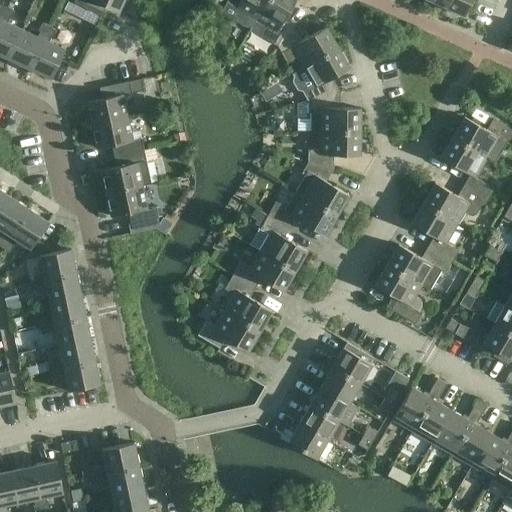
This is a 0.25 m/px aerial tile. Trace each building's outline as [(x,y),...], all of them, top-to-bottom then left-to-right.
[(90,0),(118,13),(123,0),(90,0)] [(256,21),(268,0),(227,0),(220,13),(234,21),(235,19),(239,25),(245,28),(252,28),(256,21)] [(268,0),(256,21),(272,30),(266,40),(277,46),(295,28),(283,21),(295,0),(268,0)] [(425,0),(425,1),(444,9),(447,0),(425,0)] [(447,0),(444,9),(445,8),(464,16),(471,1),(476,3),(477,0),(447,0)] [(0,22),(0,55),(8,59),(22,30),(7,23),(9,17),(11,18),(14,11),(8,7),(0,22)] [(8,59),(29,69),(49,26),(41,24),(38,30),(39,31),(37,37),(22,30),(8,59)] [(49,26),(29,69),(51,79),(64,49),(48,42),(51,36),(52,37),(55,31),(49,26)] [(302,68),(337,48),(325,27),(303,40),(295,28),(277,46),(287,63),(297,58),(302,68)] [(302,68),(292,74),(293,77),(292,82),(297,90),(302,91),(307,101),(308,100),(334,94),(326,81),(349,68),(337,48),(302,68)] [(91,125),(127,118),(122,95),(142,91),(140,80),(129,82),(104,87),(106,98),(87,102),(91,125)] [(334,94),(308,100),(308,113),(310,113),(310,131),(319,132),(359,132),(360,108),(334,108),(334,94)] [(452,138),(486,158),(498,138),(510,145),(511,142),(511,131),(493,120),(486,130),(464,117),(452,138)] [(127,118),(91,125),(96,149),(116,144),(118,155),(143,150),(141,138),(131,141),(127,118)] [(359,132),(319,132),(319,150),(308,150),(308,163),(333,170),(333,155),(359,156),(359,132)] [(463,186),(488,200),(494,189),(475,178),(486,158),(452,138),(440,158),(469,175),(463,186)] [(154,149),(143,151),(146,161),(156,159),(155,154),(154,149)] [(143,150),(118,155),(121,167),(101,171),(106,194),(141,186),(150,184),(146,162),(146,161),(143,151),(143,150)] [(348,195),(347,194),(326,182),(333,170),(308,163),(301,174),(305,176),(295,192),(336,216),(348,195)] [(488,200),(463,186),(457,196),(435,183),(423,204),(457,224),(464,213),(470,216),(475,215),(478,209),(481,211),(488,200)] [(141,186),(106,194),(111,217),(130,213),(133,224),(158,218),(155,207),(146,209),(141,186)] [(0,209),(9,197),(0,191),(0,209)] [(295,192),(286,208),(276,202),(268,215),(289,228),(295,219),(324,236),(336,216),(295,192)] [(28,209),(9,197),(0,209),(0,229),(5,233),(2,238),(0,237),(0,246),(2,249),(28,209)] [(457,224),(423,204),(411,224),(433,237),(427,248),(451,262),(458,251),(445,244),(457,224)] [(511,209),(509,208),(503,217),(511,222),(511,209)] [(30,249),(35,242),(48,222),(28,209),(2,249),(0,251),(0,264),(1,265),(14,246),(12,245),(15,240),(30,249)] [(289,228),(268,215),(259,229),(269,235),(260,251),(294,272),(306,251),(284,238),(289,228)] [(162,218),(156,228),(164,233),(170,223),(162,218)] [(492,248),(501,253),(507,244),(497,239),(492,248)] [(35,242),(30,249),(39,255),(39,256),(44,279),(75,272),(70,249),(46,254),(44,248),(35,242)] [(451,262),(427,248),(421,258),(398,245),(386,266),(421,286),(430,291),(441,271),(445,273),(451,262)] [(501,253),(492,248),(487,257),(496,263),(501,253)] [(294,272),(260,251),(250,267),(241,261),(232,275),(254,288),(260,279),(282,292),(294,272)] [(421,286),(386,266),(374,286),(397,299),(391,310),(415,324),(421,313),(419,312),(421,308),(421,302),(418,298),(414,297),(421,286)] [(80,295),(75,272),(44,279),(29,282),(33,290),(40,288),(39,287),(45,285),(49,301),(80,295)] [(254,288),(232,275),(224,289),(234,295),(225,311),(259,331),(271,311),(249,298),(254,288)] [(470,285),(480,291),(485,282),(476,276),(470,285)] [(480,291),(470,285),(459,305),(468,310),(480,291)] [(85,317),(80,295),(49,301),(52,318),(46,319),(46,317),(39,319),(39,326),(85,317)] [(511,334),(511,309),(505,306),(504,307),(496,303),(487,319),(494,324),(511,334)] [(259,331),(225,311),(215,327),(205,321),(197,335),(219,348),(225,338),(247,352),(259,331)] [(89,339),(85,317),(39,326),(42,334),(49,333),(49,331),(55,330),(58,346),(89,339)] [(510,360),(511,357),(511,334),(494,324),(487,335),(460,325),(450,319),(445,329),(480,349),(483,344),(510,360)] [(94,361),(89,339),(58,346),(61,362),(56,363),(55,362),(48,363),(48,371),(94,361)] [(332,368),(360,384),(371,365),(343,348),(332,368)] [(32,361),(31,352),(18,354),(19,364),(32,361)] [(68,391),(99,385),(94,361),(48,371),(51,379),(58,377),(58,376),(64,374),(68,391)] [(360,384),(332,368),(321,386),(349,403),(360,384)] [(0,406),(15,403),(8,371),(0,373),(0,406)] [(437,379),(432,388),(441,393),(446,384),(437,379)] [(310,405),(338,421),(346,426),(357,407),(349,403),(321,386),(310,405)] [(392,420),(412,432),(431,399),(427,396),(411,387),(392,420)] [(432,388),(427,396),(431,399),(412,432),(432,443),(451,411),(436,402),(441,393),(432,388)] [(385,399),(394,404),(399,395),(390,389),(385,399)] [(394,404),(385,399),(379,408),(389,413),(394,404)] [(476,402),(471,411),(480,416),(486,407),(476,402)] [(310,405),(299,424),(327,440),(338,421),(310,405)] [(466,420),(451,411),(432,443),(452,455),(471,422),(466,420)] [(471,411),(466,420),(471,422),(452,455),(471,466),(490,434),(475,425),(480,416),(471,411)] [(270,433),(279,438),(285,429),(275,423),(270,433)] [(299,424),(287,443),(316,459),(327,440),(299,424)] [(363,436),(372,441),(377,432),(368,427),(363,436)] [(505,442),(490,434),(471,466),(491,478),(510,445),(505,442)] [(511,434),(510,434),(505,442),(510,445),(491,478),(511,489),(511,486),(511,434)] [(372,441),(363,436),(357,445),(367,450),(372,441)] [(60,444),(62,454),(77,451),(75,441),(60,444)] [(92,476),(138,466),(133,443),(101,450),(105,467),(99,468),(99,466),(92,468),(92,476)] [(33,467),(42,511),(43,511),(50,510),(48,502),(47,503),(45,497),(62,493),(56,462),(33,467)] [(143,488),(138,466),(92,476),(95,483),(102,482),(102,480),(108,479),(111,495),(143,488)] [(42,511),(33,467),(10,471),(17,503),(33,500),(34,505),(33,506),(33,511),(42,511)] [(0,506),(17,503),(10,471),(0,473),(0,506)] [(511,486),(511,489),(502,504),(511,509),(511,486)] [(141,511),(147,511),(143,488),(111,495),(115,511),(111,511),(108,511),(102,511),(141,511)]
